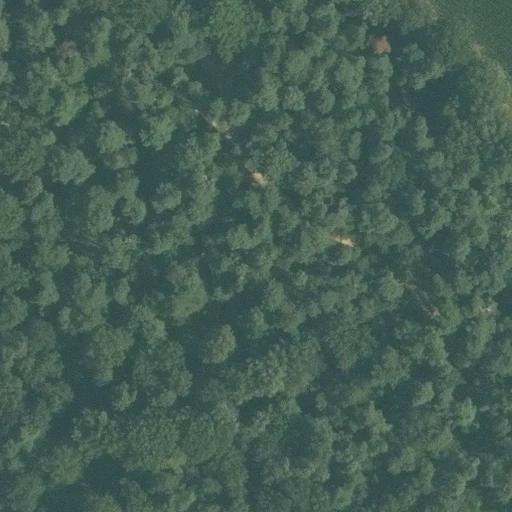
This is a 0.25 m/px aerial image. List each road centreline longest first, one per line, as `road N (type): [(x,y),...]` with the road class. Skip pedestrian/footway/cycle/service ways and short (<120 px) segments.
road 1 (track): [(511,128),(396,0)]
road 2 (track): [(238,511),(203,409),(207,397)]
